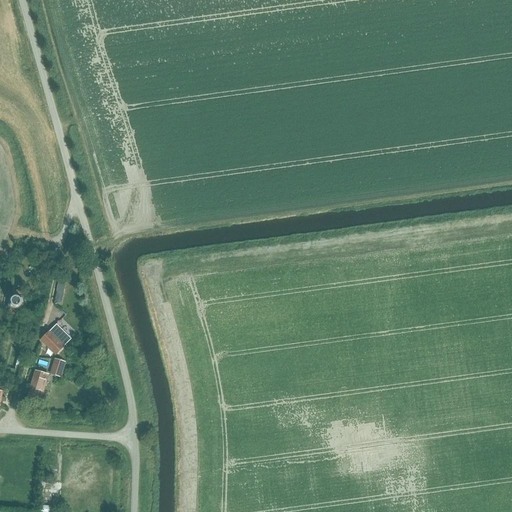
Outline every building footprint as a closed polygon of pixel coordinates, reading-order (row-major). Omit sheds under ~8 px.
[(58,282),(53,301),(61,303),(66,284),(58,282)] [(22,311),(24,296),(21,296),(22,291),(14,290),(13,294),(10,294),(7,308),(22,311)] [(70,340),(56,324),(50,331),(49,332),(40,341),(55,355),(70,340)] [(65,362),(55,359),(50,374),(60,377),(65,362)] [(16,381),(19,371),(4,368),(1,377),(16,381)] [(45,374),(34,371),(27,396),(40,399),(46,380),(43,380),(45,374)]
